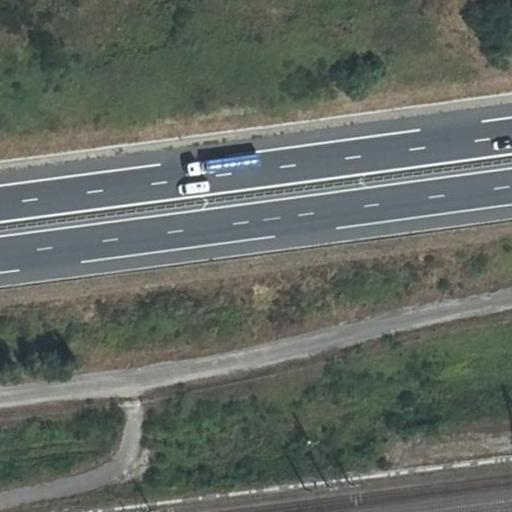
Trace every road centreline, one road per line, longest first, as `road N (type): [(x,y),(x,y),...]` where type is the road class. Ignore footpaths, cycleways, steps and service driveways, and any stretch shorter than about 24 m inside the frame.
road 1 (motorway): [(511,132),(0,201)]
road 2 (motorway): [(0,255),(511,186)]
